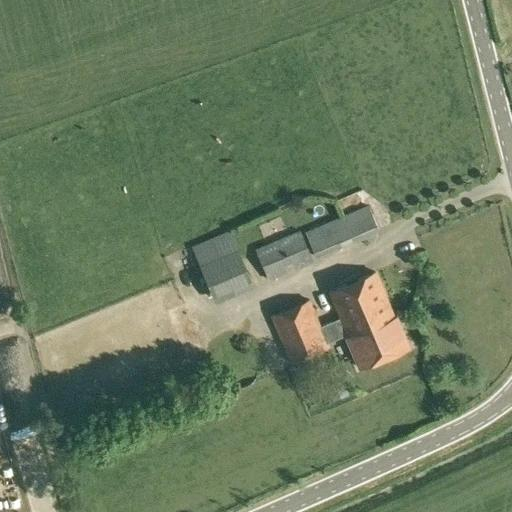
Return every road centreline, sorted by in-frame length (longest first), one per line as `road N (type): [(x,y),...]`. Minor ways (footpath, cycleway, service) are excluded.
road 1 (tertiary): [(273,511),(473,422),(511,393)]
road 2 (tertiary): [(511,160),(471,0)]
